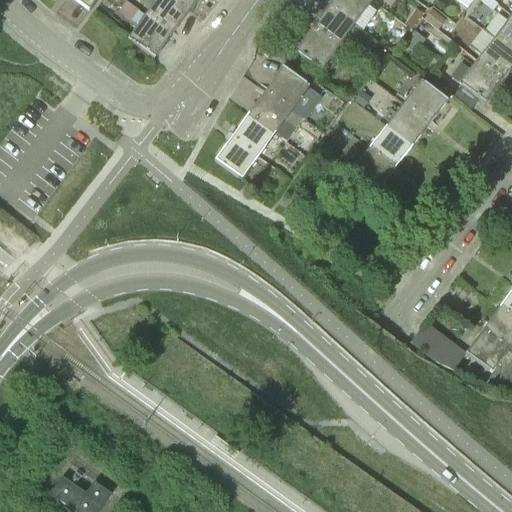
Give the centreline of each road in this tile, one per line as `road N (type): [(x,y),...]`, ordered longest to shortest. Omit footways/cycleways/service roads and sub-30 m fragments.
road 1 (residential): [(252,0),(158,119),(0,2)]
road 2 (primary): [(279,317),(244,283),(203,261),(125,253),(61,282),(19,322),(0,356)]
road 3 (primary): [(0,360),(55,316),(124,284),(202,288),(279,317)]
road 4 (primary): [(502,511),(279,317)]
road 5 (residential): [(390,326),(511,163)]
